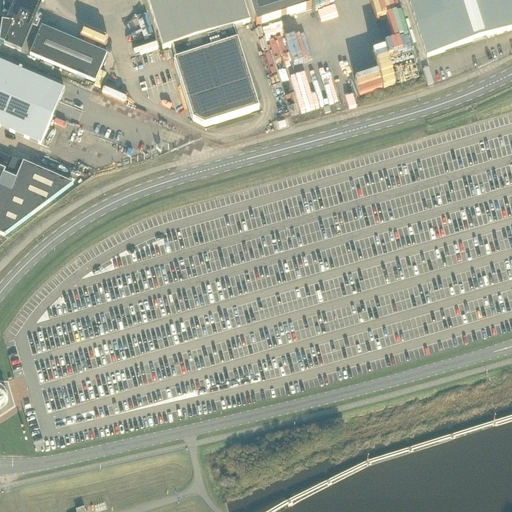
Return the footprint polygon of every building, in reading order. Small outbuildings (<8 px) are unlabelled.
[(0,45),(22,54),(42,6),(28,0),(16,0),(7,24),(3,24),(0,44),(0,45)] [(142,15),(140,6),(137,6),(135,0),(119,0),(124,20),(142,15)] [(147,0),(160,40),(163,49),(173,47),(177,61),(174,62),(193,121),(204,127),(259,110),(233,28),(250,22),(243,0),(147,0)] [(263,0),(270,21),(310,9),(306,0),(263,0)] [(316,0),(319,11),(328,8),(326,0),(316,0)] [(511,31),(511,0),(408,0),(427,59),(511,31)] [(107,55),(42,28),(30,57),(95,84),(107,55)] [(0,128),(41,146),(65,90),(0,63),(0,128)] [(398,86),(394,71),(381,74),(378,65),(354,71),(360,95),(398,86)] [(319,73),(296,81),(300,92),(323,85),(319,73)] [(0,235),(3,237),(73,185),(0,154),(0,235)]
